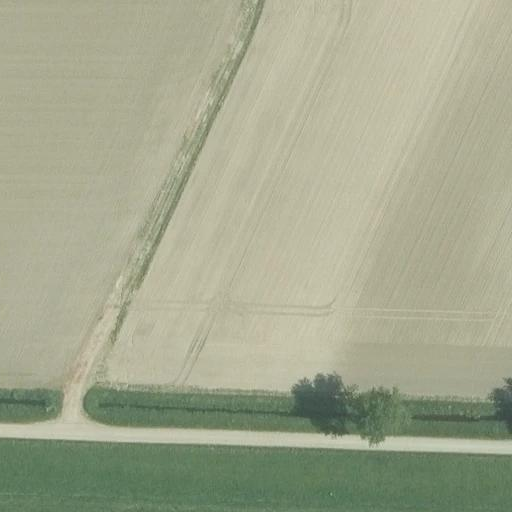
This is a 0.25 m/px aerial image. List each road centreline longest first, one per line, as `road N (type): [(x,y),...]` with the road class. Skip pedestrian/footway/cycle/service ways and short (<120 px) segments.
road 1 (unclassified): [(511,448),(0,430)]
road 2 (track): [(58,432),(249,0)]
